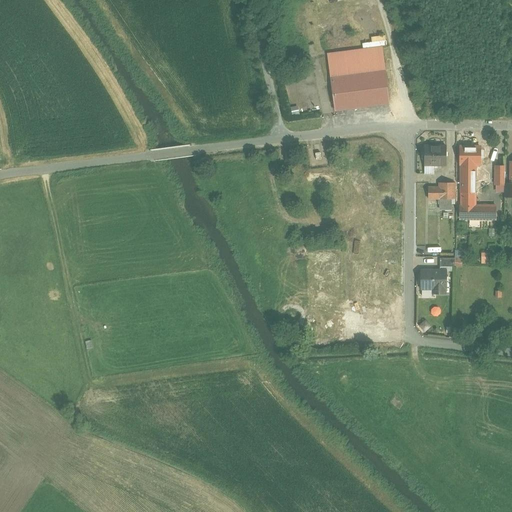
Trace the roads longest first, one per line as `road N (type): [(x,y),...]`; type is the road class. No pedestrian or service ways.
road 1 (residential): [(511,352),(418,341),(408,328),(410,125)]
road 2 (unclassified): [(282,131),(0,172)]
road 3 (unclassified): [(282,131),(255,0)]
road 4 (unclassified): [(410,125),(282,131)]
